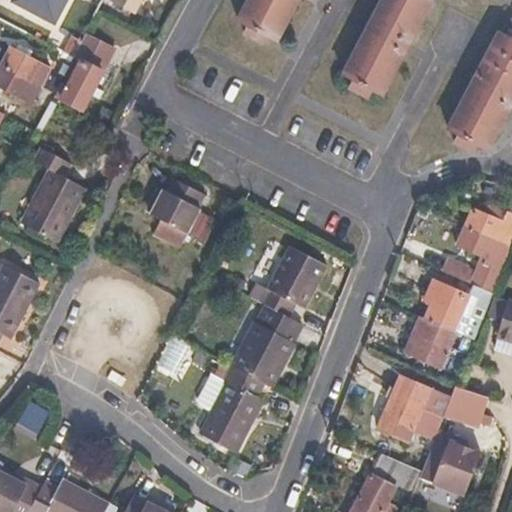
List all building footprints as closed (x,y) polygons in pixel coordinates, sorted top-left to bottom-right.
[(12,0),(11,3),(40,17),(46,7),(52,10),(56,0),(12,0)] [(114,0),(135,11),(140,0),(114,0)] [(296,0),(247,0),(238,18),(246,23),(242,31),(260,40),(264,32),(276,38),(287,17),(296,0)] [(406,46),(430,0),(380,0),(365,29),(342,72),(353,78),(348,86),(367,96),(371,88),(382,93),(387,81),(406,46)] [(498,125),(511,99),(511,31),(510,36),(501,31),(493,46),(475,81),(450,129),(458,133),(454,141),(473,151),(477,143),(486,149),(498,125)] [(83,112),(114,51),(92,40),(60,100),(83,112)] [(43,66),(9,48),(0,64),(0,66),(33,84),(43,66)] [(33,84),(0,66),(0,88),(25,101),(33,84)] [(70,221),(87,190),(63,177),(70,163),(40,146),(31,161),(48,170),(19,224),(51,240),(64,217),(70,221)] [(198,214),(195,211),(202,197),(171,181),(163,195),(159,193),(145,219),(156,224),(183,237),(185,238),(198,214)] [(497,232),(502,221),(472,207),(464,226),(500,242),(502,235),(497,232)] [(58,244),(70,221),(64,217),(51,240),(58,244)] [(183,237),(156,224),(148,240),(175,254),(183,237)] [(500,242),(464,226),(462,230),(456,245),(486,258),(481,269),(495,275),(504,251),(497,248),(500,242)] [(299,309),(323,265),(286,248),(256,303),(261,305),(284,317),(291,304),(299,309)] [(499,277),(508,253),(504,251),(495,275),(499,277)] [(467,281),(473,267),(446,255),(436,279),(482,298),(486,289),(467,281)] [(10,341),(39,284),(2,265),(0,270),(0,337),(1,336),(10,341)] [(462,314),(469,297),(439,283),(424,318),(443,326),(460,334),(468,317),(462,314)] [(511,342),(511,302),(508,301),(495,337),(511,342)] [(287,340),(295,323),(284,317),(261,305),(252,322),(250,321),(227,366),(229,367),(260,383),(266,387),(289,341),(287,340)] [(457,341),(460,334),(443,326),(424,318),(410,351),(441,365),(452,339),(457,341)] [(243,424),(257,397),(253,395),(260,383),(229,367),(222,378),(225,380),(210,409),(204,419),(196,434),(233,453),(247,426),(243,424)] [(123,380),(108,372),(103,381),(117,389),(123,380)] [(225,380),(222,378),(209,372),(196,397),(198,402),(210,409),(225,380)] [(444,409),(448,398),(405,379),(398,376),(378,422),(375,428),(405,441),(419,408),(441,418),(444,409)] [(481,414),(486,398),(453,386),(448,398),(444,409),(477,422),(481,414)] [(247,426),(261,399),(257,397),(243,424),(247,426)] [(464,492),(480,451),(464,445),(448,439),(451,434),(436,428),(426,454),(420,471),(419,475),(423,477),(464,492)] [(464,445),(466,440),(451,434),(448,439),(464,445)] [(420,471),(378,452),(348,511),(387,511),(390,507),(384,504),(393,486),(411,496),(419,475),(420,471)] [(22,511),(25,511),(38,489),(25,482),(23,486),(0,474),(0,511),(10,511),(13,507),(22,511)] [(101,511),(106,503),(60,480),(55,490),(42,483),(38,489),(25,511),(101,511)] [(160,511),(129,495),(120,511),(160,511)]
